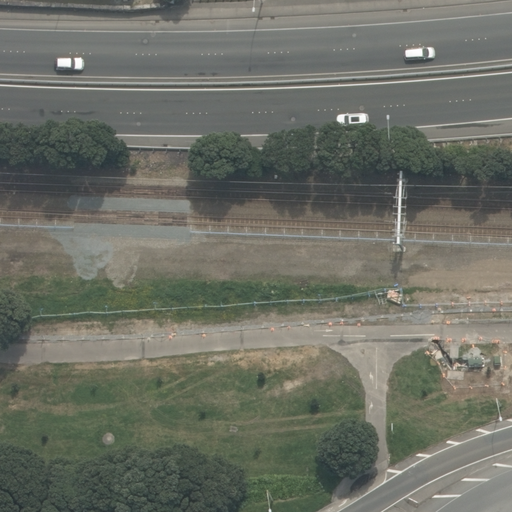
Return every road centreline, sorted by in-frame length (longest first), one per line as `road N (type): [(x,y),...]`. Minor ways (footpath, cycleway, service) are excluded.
road 1 (trunk): [(511,95),(254,111),(0,109)]
road 2 (trunk): [(0,49),(192,53),(511,36)]
road 3 (trunk): [(363,511),(469,453),(511,440)]
